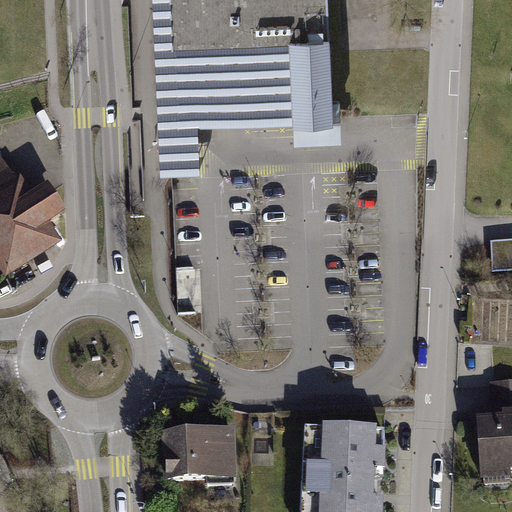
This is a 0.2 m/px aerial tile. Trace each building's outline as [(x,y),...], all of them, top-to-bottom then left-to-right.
[(197,139),(197,124),(174,125),(169,0),(153,0),(159,140),(160,174),(171,174),(199,172),(197,139)] [(169,0),(174,125),(197,124),(292,120),(293,138),(340,136),(339,100),(330,100),(325,0),(169,0)] [(30,203),(0,156),(0,263),(8,276),(58,244),(47,228),(66,216),(49,190),(30,203)] [(511,243),(493,244),(496,273),(511,271),(511,243)] [(511,384),(493,385),(494,411),(503,410),(503,420),(478,421),(482,486),(509,484),(508,472),(511,472),(511,384)] [(179,436),(166,436),(168,482),(207,480),(207,486),(238,485),(236,432),(193,434),(192,427),(179,427),(179,436)] [(380,511),(384,431),(309,428),(304,511),(380,511)]
